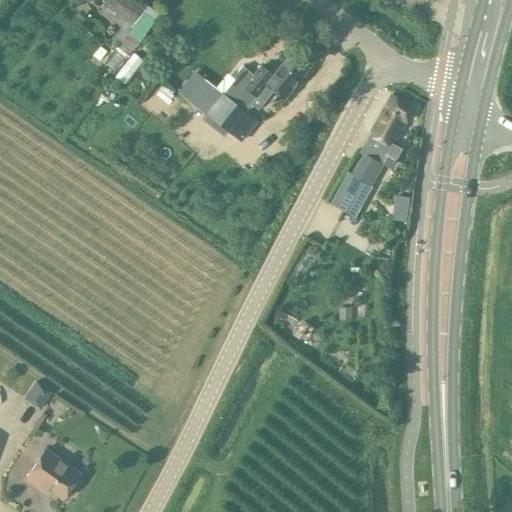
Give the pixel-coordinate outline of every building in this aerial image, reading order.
[(100,0),(99,2),(125,21),(106,46),(125,60),(160,14),(144,3),(142,5),(134,0),(100,0)] [(134,55),(115,78),(124,85),(142,61),(134,55)] [(235,80),(223,95),(246,113),(253,104),(259,109),(274,90),(286,99),(310,69),(291,55),(275,76),(262,65),(254,75),(243,67),(234,79),(235,80)] [(222,94),(207,113),(230,132),(232,130),(244,140),(258,122),(253,118),(246,113),(223,95),(222,94)] [(402,149),(395,144),(415,109),(391,95),(371,130),(373,132),(361,152),(364,154),(353,173),(369,182),(372,184),(388,156),(396,160),(402,149)] [(353,173),(350,171),(332,206),(351,216),(369,182),(353,173)] [(26,393),(40,407),(53,393),(38,380),(26,393)] [(40,485),(62,500),(80,474),(45,450),(24,480),(37,489),(40,485)]
